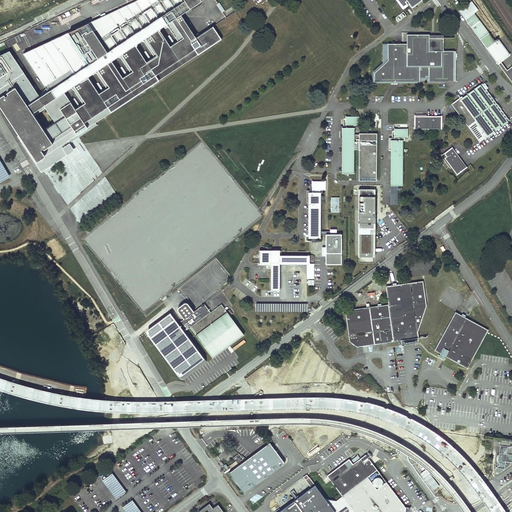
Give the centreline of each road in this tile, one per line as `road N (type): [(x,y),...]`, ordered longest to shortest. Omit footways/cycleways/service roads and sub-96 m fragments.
road 1 (unclassified): [(219,480),(187,434),(186,416),(439,224)]
road 2 (residential): [(511,342),(439,224)]
